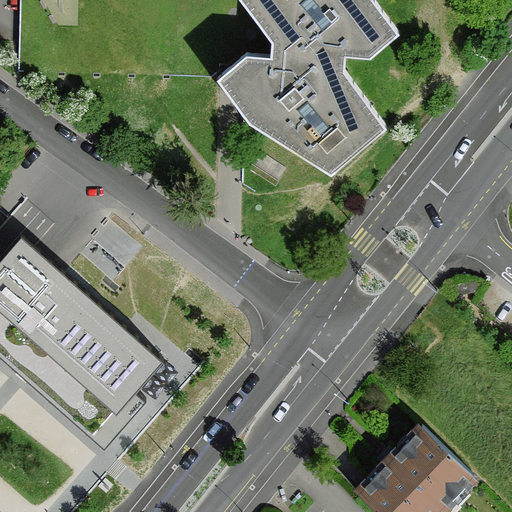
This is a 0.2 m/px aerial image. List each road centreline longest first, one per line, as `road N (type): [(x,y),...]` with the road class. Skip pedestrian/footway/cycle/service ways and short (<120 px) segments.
road 1 (residential): [(0,96),(308,324)]
road 2 (secondary): [(308,324),(163,511)]
road 3 (secondary): [(211,511),(340,349)]
road 4 (secondary): [(340,349),(389,306),(456,219)]
road 5 (secondary): [(419,190),(389,215),(308,324)]
road 6 (secondary): [(511,73),(419,190)]
